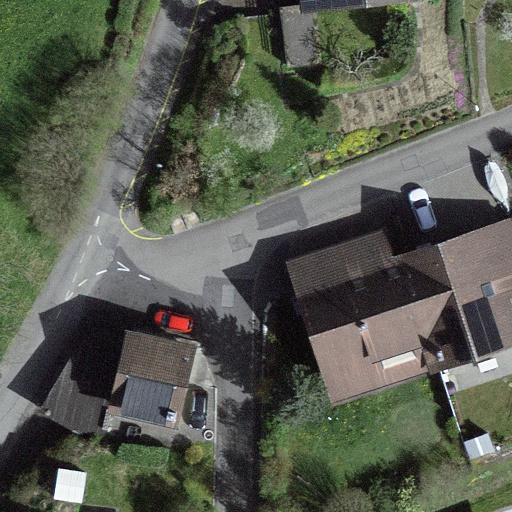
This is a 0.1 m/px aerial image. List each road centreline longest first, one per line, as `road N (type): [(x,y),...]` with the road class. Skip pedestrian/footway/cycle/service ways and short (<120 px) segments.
road 1 (residential): [(233,248),(511,134)]
road 2 (residential): [(86,251),(171,54),(185,0)]
road 3 (residential): [(233,248),(234,511)]
road 4 (residential): [(0,424),(86,251)]
road 5 (residential): [(86,251),(136,267),(181,266),(233,248)]
